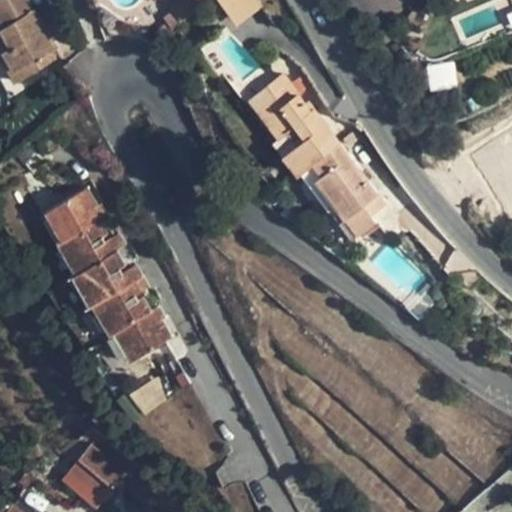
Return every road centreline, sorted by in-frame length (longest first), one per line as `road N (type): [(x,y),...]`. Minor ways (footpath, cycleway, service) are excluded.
road 1 (unclassified): [(511,393),(350,289),(216,188),(149,87),(123,84),(116,112),(137,175),(308,511)]
road 2 (unclassified): [(305,0),(362,106),(427,196),(511,283)]
